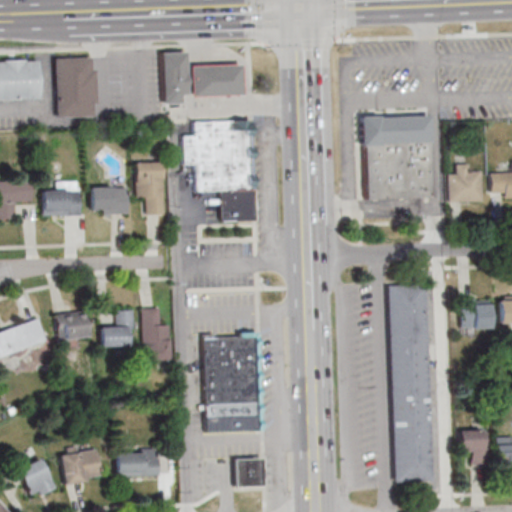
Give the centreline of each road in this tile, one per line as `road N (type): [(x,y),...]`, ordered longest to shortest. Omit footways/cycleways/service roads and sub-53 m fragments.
road 1 (secondary): [(297,7),(307,255)]
road 2 (secondary): [(465,0),(297,7)]
road 3 (residential): [(157,263),(0,269)]
road 4 (secondary): [(311,366),(316,511)]
road 5 (secondary): [(297,7),(162,12)]
road 6 (residential): [(511,248),(376,253)]
road 7 (residential): [(307,255),(177,262)]
